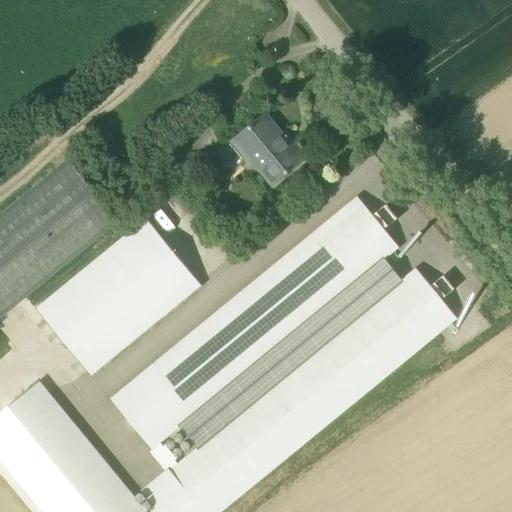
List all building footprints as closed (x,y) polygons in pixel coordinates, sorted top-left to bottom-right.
[(265,115),(232,143),(245,160),(249,157),(273,186),(298,165),(278,140),(282,136),(265,115)] [(69,161),(0,217),(0,320),(120,223),(69,161)] [(400,249),(358,197),(111,401),(152,452),(400,249)] [(148,219),(36,311),(91,377),(202,286),(148,219)] [(144,492),(160,511),(224,511),(458,319),(416,269),(144,492)] [(147,511),(40,382),(0,414),(0,458),(44,511),(147,511)]
